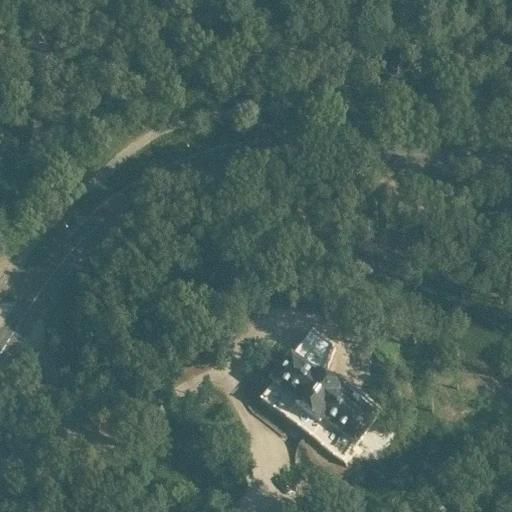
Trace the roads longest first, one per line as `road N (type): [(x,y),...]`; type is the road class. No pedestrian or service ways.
road 1 (secondary): [(0,352),(75,246),(125,205),(188,176),(250,163),(511,163)]
road 2 (track): [(399,163),(511,216)]
